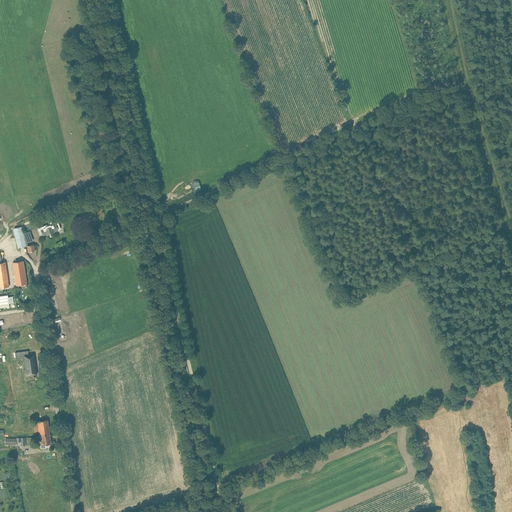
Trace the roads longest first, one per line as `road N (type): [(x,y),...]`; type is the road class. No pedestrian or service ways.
road 1 (track): [(223,511),(105,0)]
road 2 (track): [(35,277),(49,259),(155,223),(164,212),(465,81)]
road 3 (unclassified): [(73,511),(32,264)]
